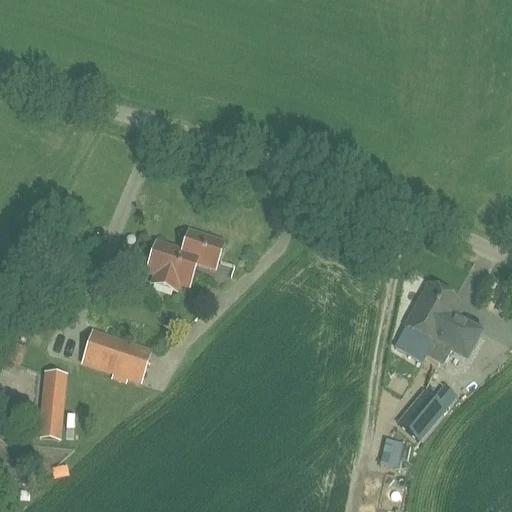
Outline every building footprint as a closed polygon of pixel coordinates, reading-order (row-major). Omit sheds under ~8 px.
[(178,268),(194,273),(196,265),(215,271),(223,246),(189,235),(183,254),(178,268)] [(178,268),(183,254),(156,246),(147,275),(155,278),(153,286),(175,294),(178,285),(189,289),(194,273),(178,268)] [(223,266),(218,282),(231,286),(235,270),(223,266)] [(430,288),(407,329),(395,350),(408,357),(420,337),(434,344),(425,359),(426,360),(443,369),(452,352),(466,359),(480,333),(450,316),(458,303),(430,288)] [(151,355),(92,335),(82,366),(141,385),(151,355)] [(22,371),(30,352),(10,343),(2,362),(22,371)] [(66,377),(44,375),(37,440),(59,443),(66,377)] [(418,444),(455,400),(443,390),(433,402),(424,394),(397,426),(418,444)]
